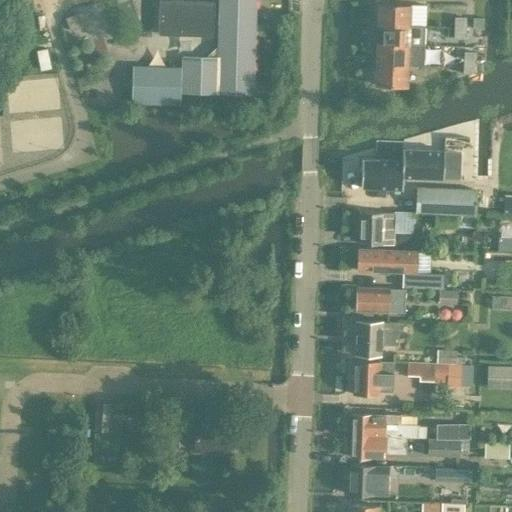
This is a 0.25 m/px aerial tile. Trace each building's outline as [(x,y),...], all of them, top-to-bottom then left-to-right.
[(209,57),(185,56),(185,68),(136,67),(135,103),(183,104),(183,92),(256,94),(257,32),(272,32),(272,24),(257,24),(258,0),(221,0),(221,46),(209,57)] [(158,34),(183,35),(212,36),(212,2),(159,1),(158,34)] [(379,3),(378,23),(410,25),(411,4),(379,3)] [(484,18),(473,17),(472,29),(484,29),(484,18)] [(455,18),(454,28),(466,29),(466,18),(455,18)] [(378,23),(378,44),(409,45),(424,45),(425,25),(410,25),(378,23)] [(465,40),(466,29),(454,28),(454,39),(465,40)] [(378,44),(377,64),(408,65),(408,64),(424,65),(424,45),(409,45),(378,44)] [(49,51),(38,53),(42,73),(53,70),(49,51)] [(464,52),(464,63),(475,63),(475,53),(464,52)] [(475,74),(475,63),(464,63),(464,74),(475,74)] [(407,86),(408,65),(377,64),(376,85),(407,86)] [(362,159),(361,187),(402,189),(403,177),(443,178),(444,150),(402,149),(402,161),(362,159)] [(474,214),(475,191),(418,189),(417,212),(474,214)] [(360,211),(358,243),(393,245),(394,212),(360,211)] [(467,215),(435,214),(435,226),(467,227),(467,215)] [(416,251),(358,249),(357,270),(403,272),(403,286),(443,288),(443,273),(415,272),(416,251)] [(356,311),(388,312),(404,312),(405,289),(389,289),(389,288),(357,287),(356,311)] [(438,303),(456,304),(457,291),(439,290),(438,303)] [(381,354),(381,345),(398,345),(398,322),(382,321),(356,320),(354,353),(381,354)] [(408,362),(407,375),(419,376),(419,381),(447,382),(448,364),(456,364),(461,364),(465,364),(465,356),(457,356),(457,350),(436,350),(436,363),(408,362)] [(393,362),(354,360),(353,394),(379,395),(379,391),(392,391),(393,376),(388,376),(389,369),(393,370),(393,362)] [(511,365),(488,365),(487,381),(511,381),(511,365)] [(96,432),(110,433),(111,405),(97,404),(96,432)] [(352,414),(351,435),(383,436),(384,415),(352,414)] [(231,422),(179,419),(177,448),(229,450),(231,422)] [(436,423),(436,438),(436,439),(460,440),(467,439),(467,438),(468,439),(470,439),(470,424),(469,424),(436,423)] [(351,435),(350,456),(384,458),(384,453),(406,454),(406,437),(383,436),(351,435)] [(428,439),(427,456),(460,457),(460,440),(436,439),(428,439)] [(509,442),(485,441),(484,457),(508,458),(509,442)] [(349,494),(372,494),(372,496),(388,496),(389,466),(381,466),(373,465),(350,464),(349,494)] [(454,466),(434,466),(433,483),(453,483),(454,480),(465,480),(465,469),(454,468),(454,466)] [(441,503),(440,511),(463,511),(464,503),(441,503)]
